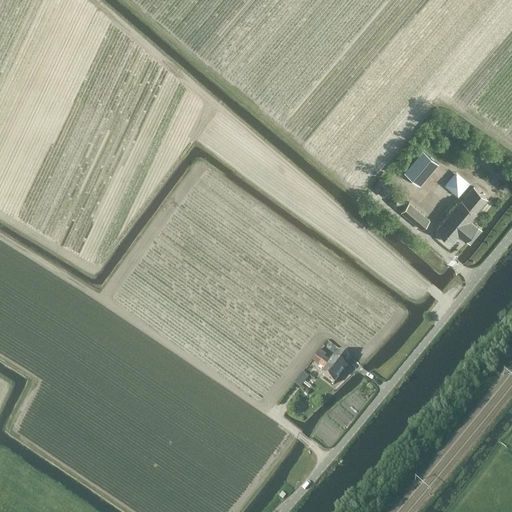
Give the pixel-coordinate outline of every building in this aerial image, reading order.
[(423,151),(404,173),(419,186),(438,164),(423,151)] [(458,196),(470,183),(457,170),(444,183),(458,196)] [(460,199),(435,229),(451,243),(458,234),(470,244),(482,230),(470,220),(476,213),(476,212),(487,199),(473,186),(461,200),(460,199)] [(430,220),(408,201),(400,211),(422,229),(430,220)] [(319,350),(315,356),(340,376),(347,368),(344,365),(345,364),(346,364),(351,358),(341,351),(335,358),(333,357),(330,362),(324,358),(326,355),(319,350)] [(315,356),(311,360),(324,369),(321,374),(334,384),(340,376),(315,356)] [(294,383),(300,388),(308,377),(303,372),(294,383)]
